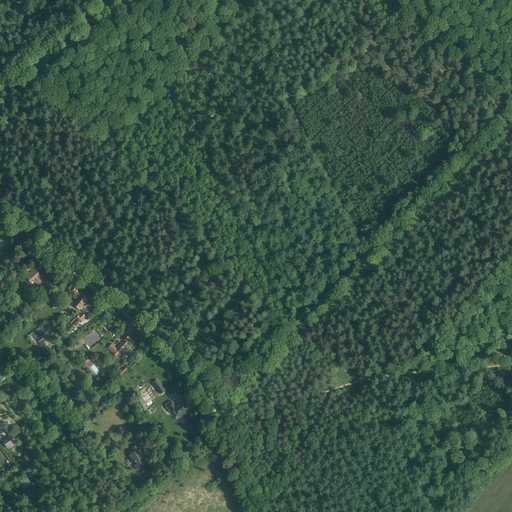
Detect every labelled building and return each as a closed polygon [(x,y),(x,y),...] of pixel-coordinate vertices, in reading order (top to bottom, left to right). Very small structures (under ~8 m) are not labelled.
[(41,277),(34,269),(28,274),(29,275),(26,277),(32,284),(35,282),(42,291),(47,288),(50,285),(46,280),(43,283),(39,279),(41,277)] [(73,305),(79,310),(83,304),(84,305),(86,305),(88,302),(88,300),(87,300),(88,299),(75,288),(72,293),(79,298),(73,305)] [(70,323),(75,328),(85,317),(81,313),(76,319),(75,318),(70,323)] [(138,344),(129,335),(125,340),(117,349),(112,344),(108,348),(116,357),(128,344),(134,349),(138,344)] [(44,339),(38,343),(43,349),(47,345),(48,346),(52,343),(48,337),(44,339)] [(83,363),(85,365),(94,358),(92,356),(83,363)] [(97,376),(100,373),(92,365),(89,368),(97,376)] [(127,365),(117,375),(119,377),(129,367),(127,365)] [(165,391),(157,380),(152,383),(160,394),(165,391)] [(173,411),(177,417),(181,414),(183,416),(187,413),(185,410),(187,408),(182,401),(178,404),(179,405),(175,407),(172,401),(166,405),(171,412),(173,411)] [(53,421),(57,426),(65,420),(61,415),(53,421)] [(7,448),(15,442),(11,436),(3,441),(7,448)] [(140,457),(144,454),(137,445),(132,449),(135,452),(129,456),(136,465),(134,466),(137,470),(140,467),(142,466),(146,464),(142,458),(141,458),(140,457)] [(27,480),(21,484),(23,488),(30,485),(27,480)]
